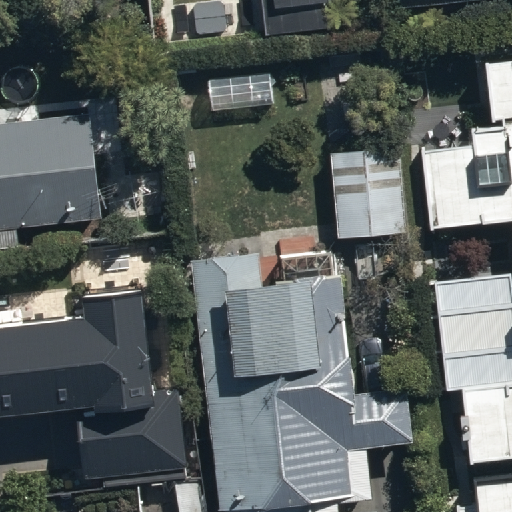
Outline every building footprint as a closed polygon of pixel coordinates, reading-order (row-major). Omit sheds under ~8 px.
[(261,0),(264,35),(328,29),(325,0),(261,0)] [(511,382),(461,387),(466,463),(511,459),(511,481),(476,484),(476,506),(457,507),(456,511),(511,511),(511,59),(485,62),(489,128),(470,129),(471,146),(421,149),(426,230),(511,222),(511,309),(439,313),(440,355),(511,350),(511,382)] [(0,248),(15,247),(14,228),(99,222),(91,117),(0,124),(0,248)] [(401,150),(330,154),(334,240),(405,236),(401,150)] [(256,255),(192,261),(213,511),(280,511),(372,504),(367,448),(413,444),(408,392),(349,397),(339,280),(259,286),(256,255)] [(16,324),(0,325),(0,416),(75,410),(82,482),(182,473),(175,394),(149,396),(140,292),(82,297),(84,319),(67,320),(65,301),(14,306),(16,324)]
